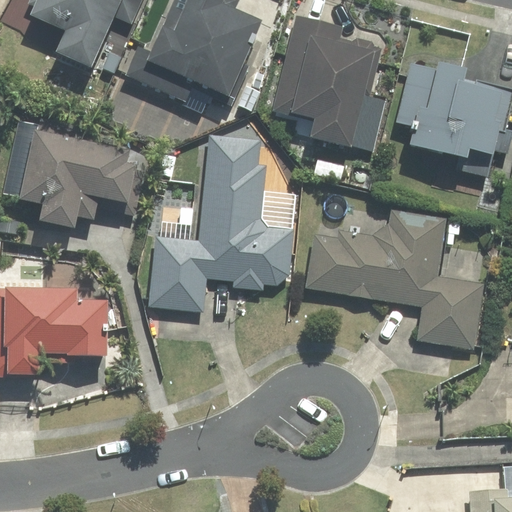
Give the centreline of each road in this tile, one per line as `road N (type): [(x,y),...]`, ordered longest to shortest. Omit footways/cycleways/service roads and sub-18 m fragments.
road 1 (residential): [(231,440),(301,385),(332,385),(355,404),(355,449),(324,472),(284,468)]
road 2 (residential): [(231,440),(0,488)]
